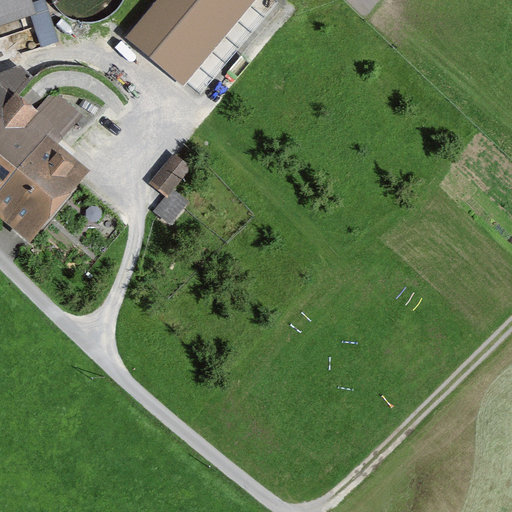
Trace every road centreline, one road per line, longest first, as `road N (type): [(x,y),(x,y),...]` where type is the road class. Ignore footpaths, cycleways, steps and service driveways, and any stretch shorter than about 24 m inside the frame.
road 1 (unclassified): [(0,258),(203,448),(285,511)]
road 2 (track): [(301,511),(337,495),(511,323)]
